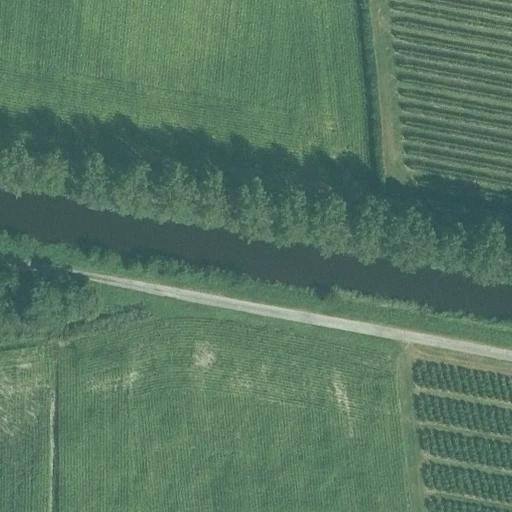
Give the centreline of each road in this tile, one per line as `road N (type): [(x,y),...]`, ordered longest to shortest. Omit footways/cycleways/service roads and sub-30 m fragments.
road 1 (track): [(0,262),(511,355)]
road 2 (track): [(511,242),(0,151)]
